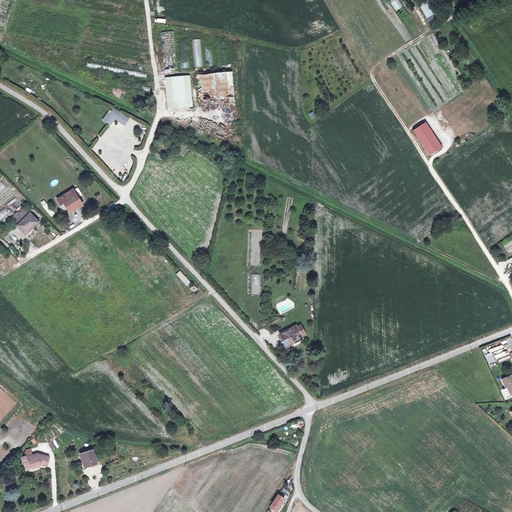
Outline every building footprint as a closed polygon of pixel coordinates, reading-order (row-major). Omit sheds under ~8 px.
[(398,0),(388,0),(395,11),(402,7),(398,0)] [(433,13),(427,17),(432,25),(439,21),(433,13)] [(163,70),(176,69),(173,32),(166,32),(166,36),(162,37),(163,42),(161,42),(163,70)] [(202,67),(201,39),(192,39),(194,67),(202,67)] [(188,68),(187,40),(179,41),(180,68),(188,68)] [(87,73),(93,74),(116,77),(116,73),(83,69),(82,72),(87,73)] [(232,71),(202,75),(204,100),(225,97),(226,104),(236,103),(232,71)] [(191,76),(185,77),(187,102),(175,103),(172,78),(166,79),(170,110),(194,107),(191,76)] [(185,77),(172,78),(175,103),(187,102),(185,77)] [(28,84),(25,90),(30,93),(33,87),(28,84)] [(225,97),(204,100),(205,106),(226,104),(225,97)] [(112,107),(102,120),(110,126),(115,120),(124,126),(129,119),(112,107)] [(315,119),(309,112),(305,115),(312,123),(315,119)] [(425,122),(413,131),(428,158),(443,148),(425,122)] [(172,140),(166,136),(163,139),(169,144),(172,140)] [(72,192),(58,201),(61,206),(64,204),(69,213),(82,205),(77,196),(75,197),(72,192)] [(52,216),(55,213),(45,204),(42,207),(52,216)] [(4,206),(0,210),(0,220),(9,211),(4,206)] [(26,210),(15,220),(19,224),(30,214),(26,210)] [(32,212),(30,214),(39,222),(40,221),(32,212)] [(19,224),(19,225),(21,227),(20,229),(24,233),(32,225),(34,227),(39,223),(39,222),(30,214),(19,224)] [(26,235),(34,227),(32,225),(24,233),(26,235)] [(180,271),(176,274),(187,285),(190,283),(180,271)] [(252,295),(260,295),(260,274),(251,274),(252,295)] [(284,332),(279,335),(286,348),(294,344),(293,342),(301,337),(305,335),(301,326),(296,329),(295,327),(291,329),(292,330),(290,330),(289,330),(287,331),(288,332),(285,333),(284,332)] [(485,356),(488,364),(495,361),(492,353),(485,356)] [(511,375),(502,380),(506,388),(508,387),(511,395),(511,394),(511,375)] [(31,449),(26,450),(26,452),(25,453),(26,456),(21,457),(23,462),(24,462),(26,469),(31,467),(40,465),(46,467),(49,457),(38,454),(32,456),(31,449)] [(93,451),(80,455),(84,467),(92,465),(92,466),(97,464),(93,451)] [(284,499),(278,495),(270,508),(273,510),(275,507),(278,509),(284,499)]
